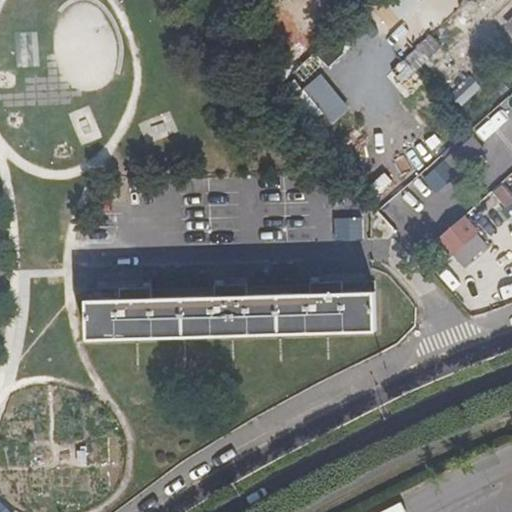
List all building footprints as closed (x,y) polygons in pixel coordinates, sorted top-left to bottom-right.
[(201,0),(218,18),(237,0),(201,0)] [(417,0),(382,0),(373,10),(394,30),(420,2),(417,0)] [(375,83),(387,99),(445,53),(432,37),(375,83)] [(300,71),(291,80),(301,90),(310,81),(300,71)] [(449,95),(461,107),(482,87),(470,75),(449,95)] [(458,173),(485,151),(473,136),(445,158),(458,173)] [(511,199),(501,187),(494,194),(507,208),(511,204),(511,199)] [(462,217),(437,240),(451,255),(476,233),(462,217)] [(338,242),(361,240),(360,228),(337,229),(338,242)] [(476,233),(451,255),(461,266),(485,244),(476,233)] [(376,290),(87,299),(88,338),(376,330),(376,290)]
